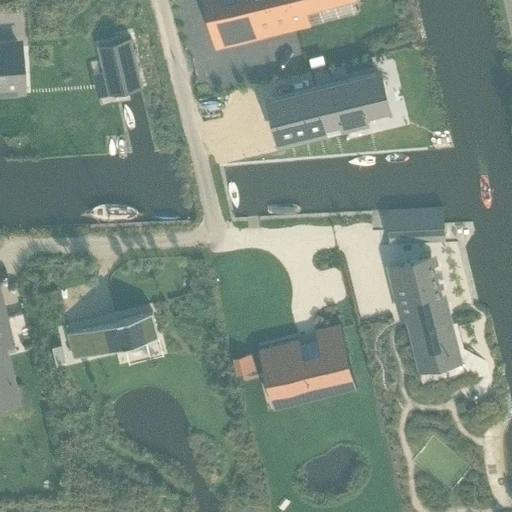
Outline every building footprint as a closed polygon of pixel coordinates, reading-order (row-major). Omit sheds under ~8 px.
[(208,0),(221,47),(263,37),(261,31),(304,20),(302,15),(337,6),(335,0),(208,0)] [(130,37),(98,45),(110,95),(128,90),(138,88),(142,87),(130,37)] [(19,47),(0,48),(0,88),(22,87),(19,47)] [(296,96),(251,107),(259,141),(319,126),(320,130),(347,123),(345,117),(366,112),(358,77),(310,89),(314,106),(300,110),(296,96)] [(408,276),(392,280),(401,317),(417,313),(428,358),(454,352),(430,255),(404,262),(408,276)] [(0,392),(13,389),(2,345),(11,343),(0,299),(0,392)] [(159,336),(152,312),(67,333),(73,358),(159,336)] [(340,322),(314,328),(317,339),(301,343),(299,336),(258,347),(264,373),(273,371),(274,376),(282,374),(287,394),(349,378),(352,389),(357,388),(340,322)]
